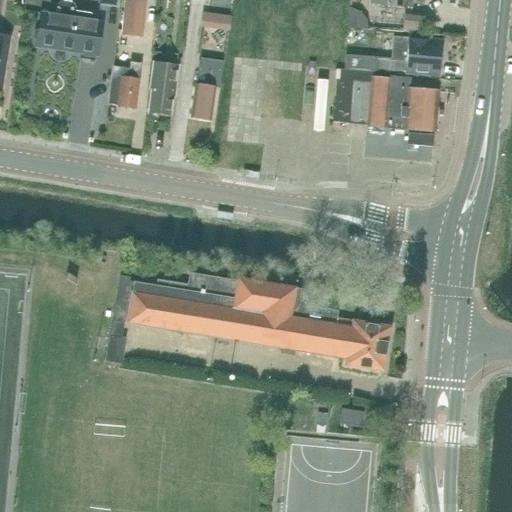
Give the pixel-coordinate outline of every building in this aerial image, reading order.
[(123,0),(120,36),(142,38),(145,0),(123,0)] [(369,0),(369,5),(405,8),(411,8),(412,0),(369,0)] [(41,12),(36,46),(97,56),(102,22),(73,17),(75,9),(73,5),(70,3),(62,2),(59,3),(56,6),(55,14),(55,15),(41,12)] [(404,13),(402,30),(422,32),(424,16),(406,14),(404,13)] [(294,25),(291,49),(302,51),(305,26),(294,25)] [(0,88),(1,88),(9,37),(0,35),(0,88)] [(345,56),(344,68),(390,71),(390,70),(439,75),(439,71),(442,70),(443,62),(440,59),(441,43),(428,42),(428,40),(392,37),(390,58),(390,59),(345,56)] [(256,76),(259,60),(246,57),(243,73),(256,76)] [(220,82),(223,62),(199,59),(190,118),(210,121),(216,81),(220,82)] [(135,110),(141,65),(130,63),(129,70),(113,68),(112,73),(108,106),(110,106),(117,107),(135,110)] [(170,115),(176,68),(153,65),(150,88),(151,89),(148,112),(170,115)] [(408,89),(409,78),(391,76),(391,78),(371,77),(370,82),(351,80),(348,125),(352,125),(366,127),(434,132),(435,125),(436,125),(437,118),(436,118),(438,92),(408,89)] [(231,85),(233,133),(260,132),(258,84),(231,85)] [(237,279),(237,282),(190,274),(187,286),(157,281),(156,287),(133,283),(129,282),(129,278),(119,276),(105,362),(119,364),(124,339),(119,338),(122,322),(345,359),(344,365),(382,372),(390,328),(336,319),(338,311),(305,306),(308,291),(237,279)] [(363,413),(343,410),(341,409),(338,424),(361,428),(363,413)]
